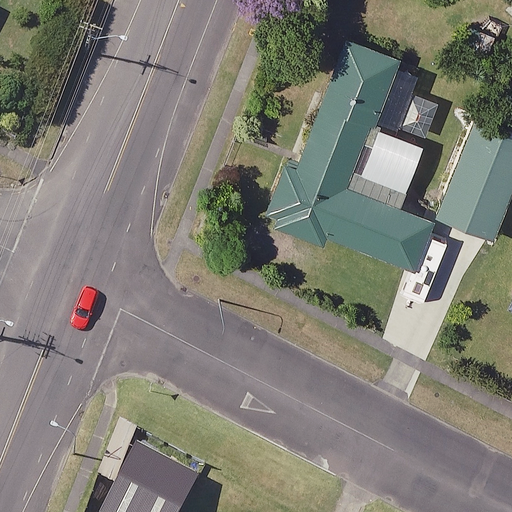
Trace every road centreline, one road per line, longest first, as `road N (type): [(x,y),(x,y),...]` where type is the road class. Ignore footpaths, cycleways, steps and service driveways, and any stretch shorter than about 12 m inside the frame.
road 1 (residential): [(507,511),(70,285)]
road 2 (tertiary): [(70,285),(183,0)]
road 3 (tertiary): [(0,462),(70,285)]
